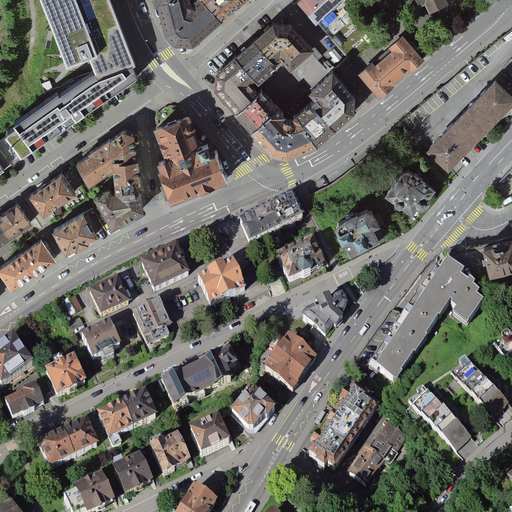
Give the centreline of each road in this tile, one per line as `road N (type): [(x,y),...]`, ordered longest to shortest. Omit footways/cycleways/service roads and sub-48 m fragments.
road 1 (residential): [(407,262),(384,257),(247,320),(0,458)]
road 2 (tertiary): [(269,175),(99,261),(0,323)]
road 3 (secondary): [(511,5),(357,138),(289,176),(269,175)]
road 4 (secondary): [(407,262),(269,466)]
road 5 (residential): [(141,98),(0,197)]
road 6 (residential): [(124,511),(236,460),(269,466)]
road 7 (secondary): [(176,79),(269,175)]
road 8 (residential): [(268,0),(176,79)]
